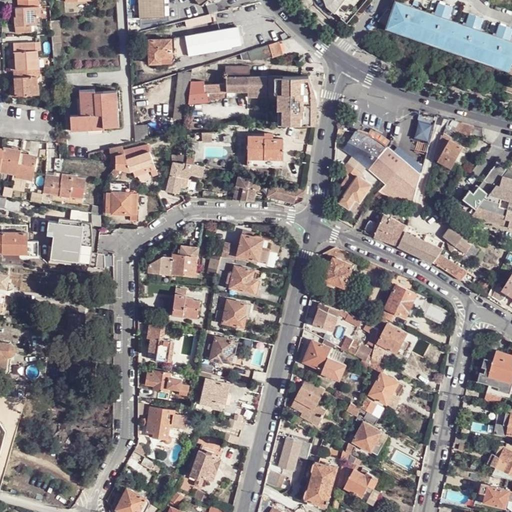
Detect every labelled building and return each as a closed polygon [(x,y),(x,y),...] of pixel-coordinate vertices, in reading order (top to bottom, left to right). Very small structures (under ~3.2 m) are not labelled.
[(14,0),(15,10),(35,9),(34,0),(14,0)] [(139,0),(141,19),(141,31),(166,25),(165,18),(164,0),(139,0)] [(324,0),(327,6),(335,13),(345,0),(324,0)] [(385,27),(384,30),(509,71),(509,69),(511,61),(511,42),(509,42),(511,32),(511,29),(499,25),(495,38),(479,32),(483,20),(469,15),(465,28),(448,22),(452,10),(438,5),(434,17),(393,4),(390,12),(385,27)] [(341,17),(348,23),(356,13),(350,7),(341,17)] [(35,9),(15,10),(12,10),(13,18),(11,19),(12,34),(24,33),(24,26),(31,25),(31,19),(35,19),(35,9)] [(376,21),(385,27),(390,12),(385,11),(376,21)] [(59,20),(51,21),(52,43),(52,44),(60,43),(59,20)] [(219,31),(222,50),(233,48),(233,46),(240,45),(237,28),(219,31)] [(178,58),(188,57),(222,50),(219,31),(174,39),(178,58)] [(249,51),(268,45),(271,44),(266,33),(245,40),(249,51)] [(172,40),(149,40),(150,63),(161,63),(161,58),(172,57),(172,40)] [(271,44),(268,45),(272,56),(272,59),(285,55),(282,45),(278,42),(271,44)] [(272,56),(268,45),(249,51),(247,51),(250,62),(272,56)] [(11,72),(18,72),(37,71),(36,61),(32,61),(32,53),(22,53),(21,47),(9,47),(10,54),(13,54),(14,63),(10,64),(11,72)] [(226,68),(226,78),(243,77),(243,68),(226,68)] [(37,71),(18,72),(19,81),(17,81),(17,90),(11,89),(12,97),(36,96),(36,88),(38,87),(38,80),(42,80),(41,70),(37,71)] [(173,120),(188,121),(190,104),(190,103),(190,95),(191,83),(192,80),(192,74),(184,72),(184,74),(177,73),(173,120)] [(243,77),(226,78),(226,85),(225,96),(229,96),(245,97),(266,98),(266,77),(243,77)] [(309,77),(280,77),(279,125),(308,125),(308,115),(317,115),(319,107),(317,107),(308,107),(309,87),(309,77)] [(204,84),(191,83),(190,95),(207,95),(225,96),(226,85),(204,84)] [(308,107),(317,107),(313,88),(309,87),(308,107)] [(94,89),(78,90),(79,110),(81,110),(82,115),(69,115),(70,131),(96,131),(96,127),(118,126),(116,91),(94,92),(94,89)] [(207,95),(190,95),(190,103),(190,104),(206,104),(207,95)] [(225,96),(207,95),(206,104),(219,105),(224,103),(225,100),(229,100),(229,96),(225,96)] [(308,125),(316,125),(317,115),(308,115),(308,125)] [(155,126),(157,138),(176,133),(173,122),(155,126)] [(474,125),(462,122),(461,127),(473,130),(474,125)] [(134,126),(135,143),(148,140),(146,126),(134,126)] [(358,130),(356,132),(344,149),(353,155),(368,169),(388,146),(380,139),(375,136),(362,129),(358,130)] [(172,147),(172,163),(173,159),(183,161),(182,137),(173,139),(174,145),(172,147)] [(450,139),(443,138),(437,159),(452,167),(457,156),(462,158),(467,148),(450,139)] [(245,160),(280,164),(282,144),(264,143),(264,141),(247,139),(245,160)] [(3,156),(0,168),(18,171),(22,151),(22,148),(6,144),(3,156)] [(111,157),(111,162),(112,163),(116,162),(116,168),(130,171),(131,172),(127,160),(122,146),(109,149),(111,157)] [(398,170),(407,161),(388,146),(368,169),(387,184),(390,180),(399,170),(398,170)] [(39,155),(22,151),(18,171),(17,175),(34,179),(39,155)] [(127,160),(131,172),(135,170),(137,175),(149,171),(152,177),(158,175),(149,152),(127,160)] [(187,155),(186,162),(194,164),(195,157),(187,155)] [(278,172),(280,164),(245,160),(243,169),(278,172)] [(339,201),(341,208),(348,205),(355,209),(370,183),(360,176),(362,172),(344,160),(339,178),(342,180),(340,183),(348,188),(339,201)] [(206,168),(174,161),(168,191),(180,194),(181,188),(187,190),(189,187),(191,179),(196,177),(209,181),(211,170),(206,169),(206,168)] [(419,188),(423,174),(407,161),(398,170),(399,170),(390,180),(396,185),(390,196),(408,206),(409,204),(411,200),(417,187),(419,188)] [(464,198),(479,209),(481,206),(486,199),(489,195),(508,169),(499,162),(476,193),(471,190),(464,198)] [(511,171),(508,169),(489,195),(503,199),(511,201),(511,205),(511,171)] [(58,173),(49,171),(45,188),(64,192),(63,194),(74,196),(74,195),(87,198),(91,178),(78,175),(78,173),(68,171),(66,181),(57,179),(58,173)] [(234,173),(229,199),(235,199),(250,201),(252,191),(256,189),(258,179),(234,173)] [(111,181),(111,191),(131,193),(131,183),(111,181)] [(301,189),(267,181),(264,195),(291,200),(292,193),(300,195),(301,189)] [(131,193),(111,191),(106,191),(106,211),(111,211),(112,213),(131,214),(130,221),(137,221),(138,193),(131,193)] [(489,195),(486,199),(501,204),(503,199),(489,195)] [(479,209),(475,214),(505,224),(506,220),(508,214),(481,206),(479,209)] [(100,212),(92,212),(92,229),(101,229),(100,212)] [(375,237),(400,246),(407,232),(382,221),(379,228),(375,237)] [(454,224),(444,236),(465,253),(472,244),(462,237),(466,233),(463,230),(454,224)] [(19,243),(27,243),(27,232),(0,231),(0,250),(1,251),(1,253),(18,254),(19,243)] [(235,260),(271,269),(274,256),(271,255),(272,251),(276,252),(278,239),(265,236),(265,238),(260,237),(260,234),(251,231),(249,235),(243,233),(235,260)] [(433,262),(440,253),(445,248),(407,232),(400,246),(416,254),(433,262)] [(38,256),(38,240),(29,240),(29,257),(38,256)] [(26,254),(27,243),(19,243),(18,254),(26,254)] [(172,257),(164,255),(149,263),(148,273),(171,276),(171,273),(195,276),(199,248),(183,245),(182,254),(177,254),(173,253),(172,257)] [(223,250),(221,256),(233,259),(234,253),(223,250)] [(433,262),(461,280),(468,272),(440,253),(433,262)] [(233,259),(221,256),(217,275),(224,276),(227,264),(231,265),(232,262),(234,262),(235,260),(233,259)] [(355,265),(335,257),(324,282),(336,287),(337,284),(346,287),(355,265)] [(234,265),(232,273),(230,283),(229,287),(257,293),(261,280),(252,278),(254,269),(234,265)] [(499,284),(489,298),(500,304),(501,302),(511,308),(511,273),(503,287),(499,284)] [(482,280),(478,285),(485,290),(490,283),(483,279),(482,280)] [(418,294),(398,284),(387,307),(407,316),(418,294)] [(186,294),(176,292),(173,311),(182,313),(182,314),(197,317),(200,300),(194,298),(194,297),(186,296),(186,294)] [(226,298),(224,311),(221,321),(221,322),(243,326),(245,317),(248,318),(251,303),(248,303),(226,298)] [(359,302),(353,315),(360,319),(363,314),(366,306),(359,302)] [(341,310),(320,303),(313,323),(326,328),(327,325),(335,328),(341,310)] [(221,321),(224,311),(217,309),(215,319),(221,321)] [(72,313),(68,326),(85,330),(90,313),(80,311),(79,315),(72,313)] [(363,314),(360,319),(376,327),(378,314),(373,311),(370,317),(363,314)] [(349,315),(346,323),(358,328),(361,321),(349,315)] [(161,351),(162,338),(164,325),(150,323),(148,338),(153,339),(152,350),(157,351),(161,351)] [(408,334),(388,323),(378,343),(398,353),(408,334)] [(216,337),(216,339),(214,347),(212,360),(224,362),(224,360),(232,362),(234,353),(232,352),(234,340),(216,337)] [(174,340),(162,338),(161,351),(157,351),(156,358),(171,360),(174,340)] [(372,349),(356,339),(349,349),(366,359),(372,349)] [(325,370),(330,358),(334,349),(314,340),(305,361),(323,369),(325,370)] [(0,367),(4,368),(6,356),(8,356),(9,356),(11,356),(13,354),(14,353),(15,350),(15,348),(15,347),(13,345),(11,343),(9,343),(0,341),(0,367)] [(511,354),(498,350),(494,361),(486,358),(483,366),(487,368),(485,373),(481,372),(478,380),(489,384),(498,387),(498,389),(510,393),(511,385),(511,382),(511,381),(511,354)] [(347,365),(330,358),(325,370),(323,369),(322,373),(340,381),(347,365)] [(370,364),(370,363),(361,358),(358,363),(369,369),(370,364)] [(201,363),(200,371),(212,374),(214,366),(201,363)] [(148,372),(145,384),(153,385),(153,389),(167,392),(168,388),(179,390),(179,393),(186,395),(188,384),(181,383),(182,380),(170,378),(171,373),(153,370),(153,373),(148,372)] [(399,382),(382,372),(370,393),(388,403),(393,394),(399,382)] [(230,383),(205,378),(200,401),(213,405),(214,400),(223,402),(225,393),(227,393),(230,383)] [(308,379),(303,387),(322,397),(326,389),(308,379)] [(498,387),(489,384),(486,392),(507,399),(510,393),(498,389),(498,387)] [(322,397),(303,387),(293,405),(304,411),(311,415),(312,416),(318,406),(322,397)] [(393,394),(388,403),(396,408),(401,398),(393,394)] [(361,407),(368,411),(373,402),(366,398),(361,407)] [(357,413),(359,407),(352,402),(351,402),(349,407),(357,413)] [(304,411),(293,405),(292,407),(302,413),(303,414),(304,411)] [(327,411),(318,406),(312,416),(310,422),(318,427),(327,411)] [(150,438),(164,440),(164,442),(165,443),(166,444),(167,445),(169,445),(170,444),(171,443),(172,442),(173,440),(172,438),(171,436),(169,436),(170,428),(172,429),(175,411),(151,408),(149,421),(146,420),(145,420),(144,421),(143,423),(143,425),(144,426),(145,427),(148,427),(147,434),(150,434),(150,438)] [(311,415),(304,411),(303,414),(302,413),(300,417),(308,421),(310,422),(312,416),(311,415)] [(380,418),(368,411),(364,418),(376,424),(380,418)] [(511,412),(506,412),(502,432),(511,433),(511,412)] [(372,452),(382,433),(383,432),(363,421),(354,440),(372,452)] [(289,427),(280,424),(273,451),(282,454),(289,427)] [(473,435),(457,431),(454,442),(471,445),(473,435)] [(388,435),(382,433),(372,452),(378,454),(388,435)] [(355,447),(348,443),(345,450),(353,455),(355,447)] [(511,473),(511,478),(511,479),(511,449),(506,447),(500,457),(492,453),(487,463),(495,466),(496,466),(511,473)] [(200,474),(204,476),(213,480),(221,458),(199,450),(190,474),(194,476),(198,478),(200,474)] [(154,461),(145,456),(141,463),(150,468),(154,461)] [(342,463),(354,470),(356,468),(358,465),(346,458),(342,463)] [(329,465),(318,461),(307,499),(319,502),(319,503),(328,506),(339,467),(330,464),(329,465)] [(356,468),(354,470),(345,486),(361,495),(363,496),(369,485),(374,488),(379,479),(369,473),(369,471),(363,468),(361,471),(356,468)] [(200,488),(204,476),(200,474),(198,478),(194,476),(191,484),(200,488)] [(267,475),(265,483),(276,486),(278,478),(268,475),(267,475)] [(511,489),(483,483),(479,499),(507,506),(511,489)] [(372,491),(374,488),(369,485),(363,496),(361,495),(358,501),(372,508),(380,496),(372,491)] [(137,511),(145,496),(127,487),(116,509),(122,511),(137,511)] [(470,493),(449,489),(446,499),(468,504),(470,493)] [(178,490),(171,499),(176,503),(184,493),(178,490)] [(265,511),(271,499),(263,494),(258,511),(265,511)]
